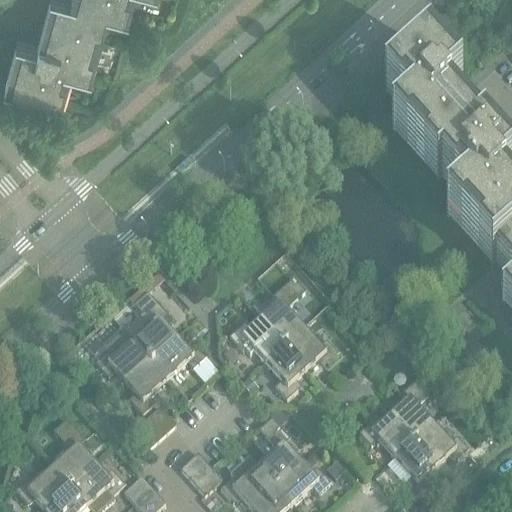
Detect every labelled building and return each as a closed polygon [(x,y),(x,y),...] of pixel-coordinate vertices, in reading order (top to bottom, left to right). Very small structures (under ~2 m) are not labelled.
[(55,0),(48,27),(43,26),(37,45),(35,52),(41,54),(40,61),(65,68),(92,75),(92,74),(90,73),(95,55),(90,54),(93,42),(98,44),(107,10),(126,16),(130,0),(55,0)] [(35,52),(37,45),(18,39),(17,41),(23,42),(11,85),(5,84),(4,86),(63,102),(64,100),(62,99),(67,81),(62,80),(65,68),(40,61),(41,54),(35,52)] [(428,58),(431,54),(430,53),(385,94),(386,95),(388,93),(410,116),(392,132),(393,133),(395,131),(440,180),(437,182),(438,183),(441,180),(462,202),(446,217),(447,218),(449,216),(494,265),(492,267),(493,268),(496,265),(505,275),(511,282),(511,293),(501,303),(502,304),(505,302),(511,310),(511,209),(510,207),(511,205),(511,200),(501,188),(511,178),(511,176),(482,144),(486,140),(485,138),(477,145),(456,122),(460,118),(447,103),(463,89),(462,88),(458,91),(428,58)] [(129,303),(134,310),(162,285),(156,279),(129,303)] [(286,313),(305,296),(294,283),(266,308),(271,314),(261,323),(267,330),(284,349),(303,332),(286,313)] [(167,331),(173,326),(148,298),(134,310),(152,329),(133,346),(142,355),(151,365),(176,342),(167,331)] [(284,349),(267,330),(261,323),(250,333),(245,327),(230,341),(241,354),(248,348),(264,367),(284,349)] [(320,351),(303,332),(284,349),(301,369),(307,375),(317,366),(323,371),(338,358),(327,345),(320,351)] [(192,347),(186,352),(176,342),(151,365),(160,376),(168,384),(187,367),(193,373),(206,362),(192,347)] [(87,354),(93,360),(104,351),(103,349),(98,344),(87,354)] [(151,365),(142,355),(133,346),(115,363),(109,356),(96,368),(110,383),(116,378),(125,389),(151,365)] [(307,375),(301,369),(284,349),(264,367),(281,386),(275,392),(287,405),(302,391),(296,384),(307,375)] [(168,384),(160,376),(151,365),(125,389),(134,399),(129,404),(143,419),(155,407),(149,401),(168,384)] [(417,409),(435,392),(424,379),(396,404),(401,411),(391,421),(397,427),(414,446),(434,429),(417,409)] [(248,383),(243,388),(251,397),(257,392),(248,383)] [(175,430),(170,424),(160,413),(151,420),(167,438),(175,430)] [(158,446),(167,438),(151,420),(142,428),(158,446)] [(414,446),(397,427),(391,421),(380,430),(375,424),(359,438),(371,450),(377,445),(394,464),(414,446)] [(292,456),(297,451),(272,423),(260,434),(277,454),(258,471),(266,480),(275,490),(301,467),(292,456)] [(86,458),(92,453),(67,425),(54,436),(71,456),(53,472),(70,492),(96,469),(86,458)] [(149,453),(158,446),(142,428),(133,436),(149,453)] [(450,447),(434,429),(414,446),(431,464),(437,471),(448,462),(453,468),(468,454),(457,441),(450,447)] [(437,471),(431,464),(414,446),(394,464),(411,482),(405,488),(417,501),(432,487),(426,481),(437,471)] [(189,483),(206,467),(198,458),(181,474),(189,483)] [(327,474),(336,483),(345,475),(336,466),(327,474)] [(214,476),(210,471),(206,467),(189,483),(197,492),(214,476)] [(317,472),(311,478),(301,467),(275,490),(285,501),(293,510),(312,493),(317,499),(330,488),(317,472)] [(105,479),(97,469),(96,469),(70,492),(88,511),(107,494),(112,501),(125,489),(111,474),(105,479)] [(250,511),(275,490),(266,480),(258,471),(239,488),(233,481),(221,493),(234,508),(240,503),(248,511),(250,511)] [(41,511),(48,511),(70,492),(53,472),(34,490),(28,483),(15,495),(29,510),(35,505),(41,511)] [(204,500),(222,485),(214,476),(197,492),(204,500)] [(132,506),(149,491),(142,482),(124,498),(132,506)] [(290,511),(293,510),(285,501),(275,490),(250,511),(290,511)] [(137,511),(143,511),(157,500),(149,491),(132,506),(137,511)] [(86,511),(88,511),(70,492),(48,511),(86,511)] [(161,511),(165,509),(157,500),(143,511),(161,511)]
